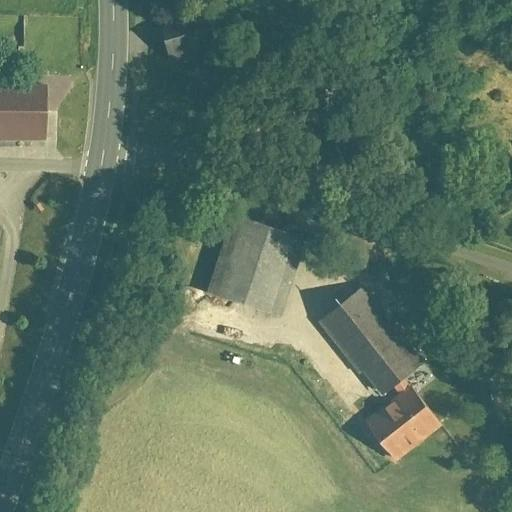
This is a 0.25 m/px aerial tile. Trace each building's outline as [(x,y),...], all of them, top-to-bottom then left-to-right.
[(161,24),(170,62),(222,49),(212,11),(161,24)] [(0,137),(45,138),(44,92),(0,92),(0,137)] [(244,217),(220,301),(287,321),(312,237),(244,217)] [(355,293),(320,329),(386,395),(422,360),(355,293)] [(374,432),(399,465),(450,426),(425,393),(374,432)]
